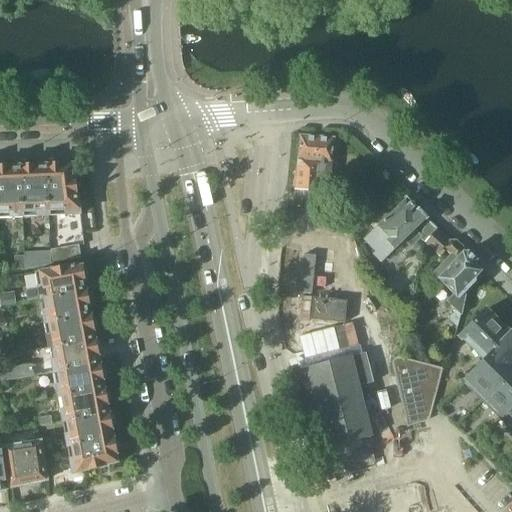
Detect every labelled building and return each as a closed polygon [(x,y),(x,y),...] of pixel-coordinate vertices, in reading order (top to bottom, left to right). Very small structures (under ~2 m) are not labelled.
[(333,139),(299,136),(295,190),(329,191),(333,139)] [(46,165),(46,167),(44,167),(44,182),(49,186),(49,191),(48,193),(49,217),(80,215),(78,193),(80,190),(79,185),(76,182),(74,164),(70,165),(65,165),(64,164),(62,164),(62,163),(59,161),(52,161),(49,163),(49,165),(46,165)] [(19,168),(18,168),(18,184),(22,186),(22,192),(21,193),(22,218),(49,217),(48,193),(49,191),(49,186),(44,182),(44,167),(38,168),(38,165),(35,165),(35,164),(32,162),(26,163),(23,164),(23,166),(19,166),(19,168)] [(0,218),(22,218),(21,193),(22,192),(22,186),(18,184),(18,168),(12,169),(12,166),(9,167),(9,165),(6,163),(0,163),(0,218)] [(389,213),(377,224),(363,238),(374,250),(371,253),(380,261),(426,218),(418,210),(417,211),(405,198),(389,213)] [(377,224),(389,213),(372,208),(367,221),(377,224)] [(287,235),(286,241),(288,243),(289,243),(289,246),(331,250),(334,225),(291,221),(290,233),(289,233),(287,235)] [(449,241),(428,221),(422,229),(421,240),(438,256),(444,251),(449,254),(450,253),(456,259),(462,252),(463,247),(456,240),(450,240),(449,241)] [(77,246),(50,250),(52,263),(79,258),(77,246)] [(285,252),(285,257),(287,259),(286,272),(329,276),(331,250),(289,246),(288,250),(285,252)] [(456,259),(438,278),(436,279),(452,295),(446,301),(456,310),(475,282),(475,278),(482,271),(476,265),(477,265),(477,260),(468,252),(462,252),(456,259)] [(438,278),(456,259),(450,253),(449,254),(432,272),(438,278)] [(24,257),(14,257),(15,269),(15,270),(24,269),(24,267),(24,257)] [(71,291),(87,288),(83,265),(80,265),(80,263),(35,272),(39,298),(59,295),(63,297),(68,296),(71,293),(71,291)] [(335,287),(293,297),(296,309),(295,309),(293,311),(295,317),(297,318),(298,318),(299,321),(340,310),(335,287)] [(28,300),(38,298),(36,288),(26,290),(28,300)] [(91,313),(87,288),(71,291),(71,293),(68,296),(63,297),(59,295),(39,298),(40,300),(43,299),(45,310),(40,311),(43,324),(64,320),(68,322),(73,321),(76,317),(75,316),(91,313)] [(13,292),(0,293),(0,305),(15,303),(13,292)] [(511,333),(510,334),(485,309),(459,336),(482,359),(472,369),(463,379),(462,380),(511,429),(511,333)] [(299,324),(297,326),(299,332),(301,333),(302,333),(304,343),(346,333),(340,310),(299,321),(299,324)] [(64,320),(43,324),(43,325),(47,324),(49,335),(45,336),(47,348),(68,345),(73,347),(77,346),(80,342),(80,341),(96,338),(91,313),(75,316),(76,317),(73,321),(68,322),(64,320)] [(346,333),(304,343),(307,353),(306,353),(305,355),(306,361),(308,362),(309,362),(310,365),(352,355),(346,333)] [(100,363),(96,338),(80,341),(80,342),(77,346),(73,347),(68,345),(47,348),(47,350),(52,349),(53,359),(49,360),(4,368),(5,370),(6,381),(52,373),(73,369),(77,372),(81,371),(85,368),(84,366),(100,363)] [(310,368),(308,371),(310,376),(312,378),(313,377),(315,387),(357,377),(352,355),(310,365),(311,368),(310,368)] [(392,364),(392,366),(405,417),(411,416),(426,420),(427,420),(428,420),(429,419),(429,418),(430,418),(430,417),(430,416),(433,405),(443,369),(407,360),(402,358),(400,358),(399,358),(398,358),(397,358),(396,358),(396,359),(395,359),(394,360),(393,361),(393,362),(392,362),(392,363),(392,364)] [(104,387),(100,363),(84,366),(85,368),(81,371),(77,372),(73,369),(52,373),(52,375),(56,374),(58,383),(54,385),(56,397),(76,394),(82,396),(85,396),(89,393),(88,390),(104,387)] [(357,377),(315,387),(318,397),(317,397),(316,400),(317,405),(319,406),(320,406),(321,409),(363,399),(357,377)] [(109,412),(104,387),(88,390),(89,393),(85,396),(82,396),(76,394),(56,397),(56,399),(61,398),(63,408),(59,409),(61,422),(82,418),(85,420),(90,420),(93,417),(93,415),(109,412)] [(45,390),(33,392),(34,401),(46,399),(45,390)] [(321,413),(319,415),(321,420),(323,422),(324,422),(326,431),(368,421),(363,399),(321,409),(322,412),(321,413)] [(82,418),(61,422),(61,424),(66,423),(68,433),(63,434),(66,446),(86,443),(90,445),(94,445),(98,442),(97,439),(113,436),(109,412),(93,415),(93,417),(90,420),(85,420),(82,418)] [(49,416),(37,418),(39,426),(50,424),(49,416)] [(368,421),(326,431),(329,441),(328,442),(327,444),(328,449),(330,451),(331,451),(332,454),(374,443),(368,421)] [(86,443),(66,446),(66,448),(70,448),(72,458),(69,458),(72,474),(118,463),(113,436),(97,439),(98,442),(94,445),(90,445),(86,443)] [(43,461),(41,450),(40,442),(7,447),(14,487),(46,481),(43,461)] [(332,457),(330,459),(332,465),(334,466),(335,466),(338,477),(380,467),(374,443),(332,454),(333,457),(332,457)] [(41,450),(43,461),(52,460),(51,448),(51,449),(44,450),(41,450)] [(418,511),(414,493),(346,509),(346,511),(418,511)]
